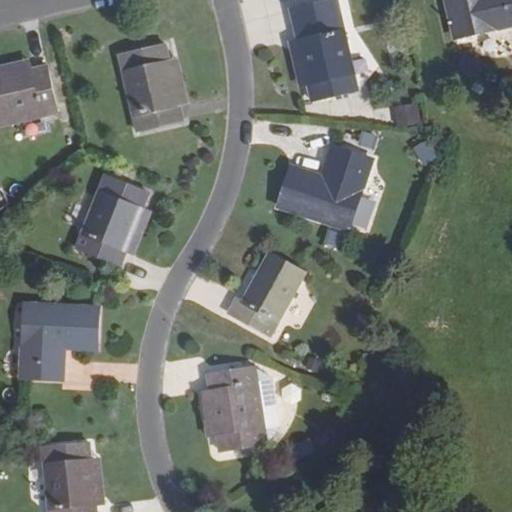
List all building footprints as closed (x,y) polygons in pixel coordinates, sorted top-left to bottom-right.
[(341,0),(337,0),(294,11),(301,41),(312,86),(315,101),(360,90),(345,31),(356,29),(348,0),(343,0),(341,1),(341,0)] [(511,0),(447,0),(456,38),(499,29),(500,30),(511,27),(511,0)] [(290,43),(300,89),(312,86),(301,41),(290,43)] [(138,132),(184,121),(180,108),(170,61),(166,45),(121,56),(138,132)] [(473,78),(480,61),(460,54),(454,71),(473,78)] [(0,65),(0,77),(33,69),(31,58),(0,65)] [(191,106),(181,58),(170,61),(180,108),(191,106)] [(0,126),(59,112),(48,67),(33,69),(0,77),(0,126)] [(415,102),(393,106),(397,128),(419,124),(415,102)] [(295,168),(281,208),(351,232),(364,190),(366,190),(375,161),(335,148),(325,177),(295,168)] [(122,267),(127,254),(146,208),(151,193),(107,176),(79,248),(122,267)] [(155,212),(146,208),(127,254),(137,258),(155,212)] [(239,299),(230,314),(272,338),(307,274),(273,255),(245,303),(239,299)] [(98,351),(100,308),(27,304),(25,349),(24,350),(22,379),(65,381),(66,350),(98,351)] [(257,369),(210,376),(212,391),(218,438),(221,453),(269,445),(257,369)] [(208,440),(218,438),(212,391),(200,393),(208,440)] [(306,438),(288,447),(298,468),(317,458),(306,438)] [(97,511),(97,507),(92,459),(91,444),(45,449),(51,511),(97,511)] [(108,506),(103,458),(92,459),(97,507),(108,506)]
